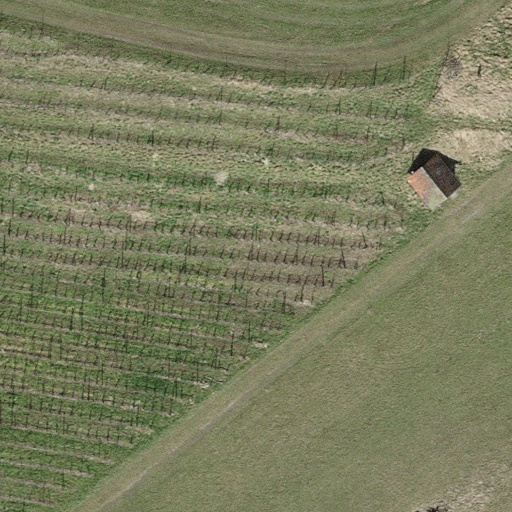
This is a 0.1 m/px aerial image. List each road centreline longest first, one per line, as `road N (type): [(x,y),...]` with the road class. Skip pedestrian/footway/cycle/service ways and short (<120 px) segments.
road 1 (track): [(0,6),(249,68),(382,86),(432,65),(493,0)]
road 2 (track): [(511,184),(100,511)]
